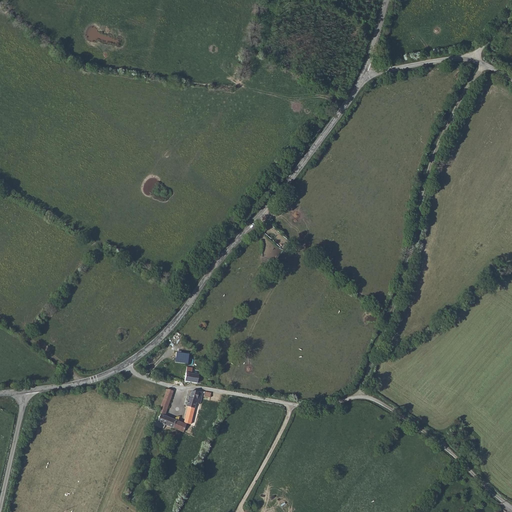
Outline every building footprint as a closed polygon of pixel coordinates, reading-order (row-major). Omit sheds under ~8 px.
[(207,325),(202,322),(198,327),(203,330),(207,325)] [(187,364),(188,353),(177,352),(175,362),(184,363),(187,364)] [(186,372),(185,382),(197,383),(199,374),(192,373),(192,368),(187,366),(186,372)] [(174,390),(167,388),(165,392),(160,405),(167,408),(174,390)] [(187,405),(186,410),(184,422),(191,424),(196,403),(201,404),(203,391),(199,391),(191,390),(190,396),(188,396),(186,404),(187,405)] [(158,407),(157,409),(161,410),(157,422),(156,421),(155,425),(161,427),(163,424),(173,428),(176,420),(165,414),(167,408),(160,405),(158,405),(158,407)] [(176,420),(173,428),(183,431),(186,425),(183,423),(176,420)]
